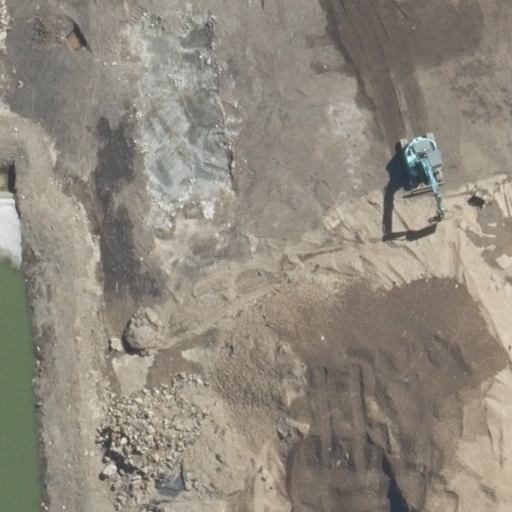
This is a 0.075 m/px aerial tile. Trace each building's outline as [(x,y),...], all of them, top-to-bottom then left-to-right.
[(349,247),(233,255),(243,407),(359,400),(349,247)] [(142,340),(159,338),(149,265),(71,276),(81,349),(142,340)] [(132,408),(151,405),(142,340),(81,349),(90,413),(132,408)] [(511,511),(511,378),(510,365),(369,388),(389,511),(511,511)] [(132,408),(90,413),(102,501),(144,495),(132,408)]
